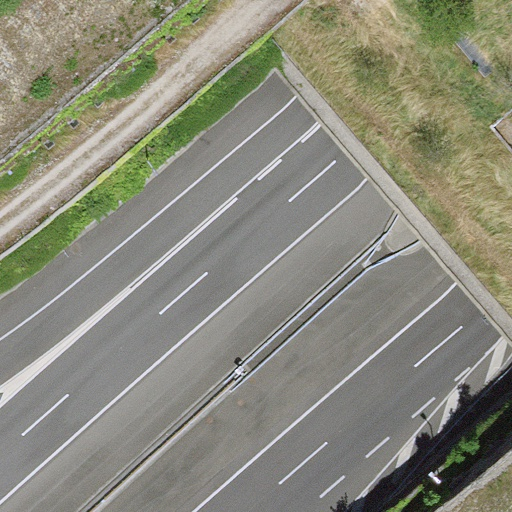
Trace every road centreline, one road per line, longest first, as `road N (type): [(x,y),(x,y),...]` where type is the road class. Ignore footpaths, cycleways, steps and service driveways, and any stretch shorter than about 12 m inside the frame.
road 1 (motorway): [(495,16),(0,456)]
road 2 (motorway): [(495,16),(0,347)]
road 3 (motorway): [(248,511),(511,285)]
